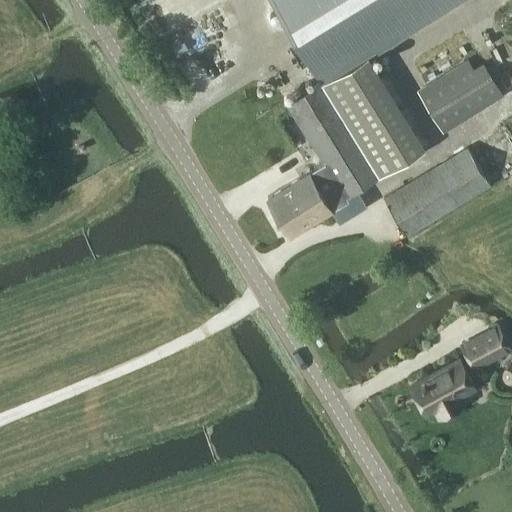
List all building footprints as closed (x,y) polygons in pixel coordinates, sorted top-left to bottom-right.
[(273,0),(320,77),(447,0),(273,0)] [(324,82),(380,174),(422,149),(365,57),(324,82)] [(469,58),(417,91),(442,130),(503,92),(484,60),(474,66),(469,58)] [(380,174),(324,82),(323,81),(287,102),(324,163),(344,196),(380,174)] [(468,146),(383,197),(406,235),(491,184),(468,146)] [(324,163),(267,197),(291,234),(332,209),(339,221),(354,212),(344,196),(324,163)] [(511,346),(498,322),(459,343),(474,370),(511,349),(511,346)] [(429,376),(412,385),(426,411),(435,407),(439,416),(462,403),(458,395),(474,386),(460,359),(440,370),(442,373),(431,379),(429,376)]
